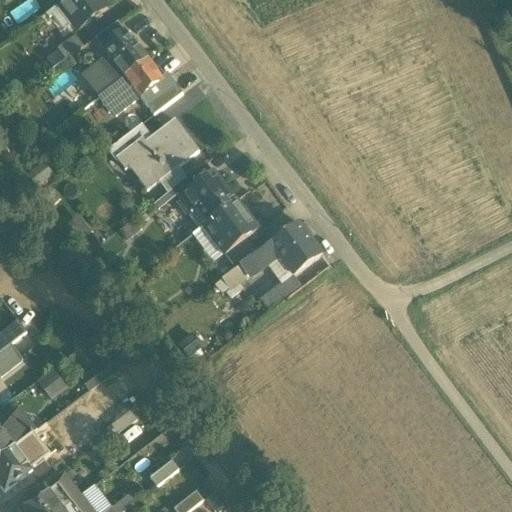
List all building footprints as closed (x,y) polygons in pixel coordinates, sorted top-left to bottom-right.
[(98,0),(68,0),(59,7),(46,17),(50,21),(52,19),(64,34),(74,27),(79,34),(107,12),(98,0)] [(95,42),(103,52),(125,35),(118,25),(95,42)] [(103,52),(109,61),(124,81),(148,63),(133,44),(125,35),(103,52)] [(58,52),(66,63),(83,50),(75,39),(57,52),(58,52)] [(53,72),(66,63),(58,52),(46,61),(53,72)] [(101,99),(124,81),(109,61),(85,80),(101,99)] [(162,81),(148,63),(124,81),(101,99),(103,103),(102,107),(108,115),(113,116),(116,119),(140,100),(163,83),(162,81)] [(140,100),(147,110),(176,88),(167,77),(162,81),(163,83),(140,100)] [(147,110),(154,119),(183,97),(176,88),(147,110)] [(0,110),(9,104),(0,92),(0,110)] [(139,184),(147,194),(158,186),(179,170),(199,155),(175,123),(152,141),(145,146),(143,142),(125,156),(126,157),(144,180),(139,184)] [(152,141),(142,128),(136,133),(143,142),(145,146),(152,141)] [(109,153),(117,164),(121,161),(126,157),(125,156),(143,142),(136,133),(109,153)] [(121,161),(139,184),(144,180),(126,157),(121,161)] [(43,164),(24,179),(34,192),(54,177),(43,164)] [(206,167),(195,176),(187,182),(173,193),(181,204),(191,196),(190,194),(202,185),(213,177),(206,167)] [(179,170),(158,186),(167,197),(173,193),(187,182),(179,170)] [(190,194),(191,196),(200,207),(196,210),(205,222),(208,226),(235,206),(213,177),(202,185),(190,194)] [(197,228),(205,222),(196,210),(200,207),(191,196),(181,204),(179,205),(179,208),(183,213),(190,216),(191,218),(191,220),(190,220),(197,228)] [(257,234),(235,206),(208,226),(203,230),(225,258),(228,256),(246,243),(257,234)] [(80,218),(61,233),(74,250),(92,236),(93,236),(80,218)] [(132,223),(119,233),(127,244),(141,234),(132,223)] [(280,263),(292,279),(322,258),(298,226),(268,248),(276,258),(280,263)] [(225,258),(203,230),(192,238),(214,267),(225,258)] [(101,247),(92,236),(74,250),(82,261),(101,247)] [(228,256),(239,270),(239,269),(256,257),(246,243),(228,256)] [(256,257),(239,269),(239,270),(222,282),(230,292),(247,280),(270,263),(276,258),(268,248),(256,257)] [(270,263),(247,280),(250,284),(268,271),(280,263),(276,258),(270,263)] [(280,263),(268,271),(281,288),(292,279),(280,263)] [(271,313),(301,291),(292,279),(281,288),(262,301),(271,313)] [(19,323),(0,337),(0,338),(9,350),(11,348),(28,336),(19,323)] [(193,335),(177,347),(188,362),(204,350),(193,335)] [(0,356),(9,350),(0,338),(0,356)] [(22,363),(11,348),(9,350),(0,356),(0,379),(1,380),(22,363)] [(82,383),(90,393),(112,376),(104,366),(82,383)] [(68,392),(53,372),(37,384),(52,404),(68,392)] [(18,414),(0,427),(0,430),(14,450),(34,435),(18,414)] [(110,429),(116,436),(134,422),(128,415),(110,429)] [(0,460),(14,450),(0,430),(0,460)] [(18,455),(31,472),(51,457),(34,435),(14,450),(18,455)] [(31,472),(18,455),(14,450),(0,460),(0,486),(5,493),(32,473),(31,472)] [(150,480),(157,489),(179,472),(172,463),(150,480)] [(63,477),(45,490),(61,511),(62,511),(80,499),(63,477)] [(94,488),(80,499),(89,511),(108,511),(111,510),(94,488)] [(61,511),(45,490),(44,489),(17,510),(18,511),(61,511)] [(175,511),(192,511),(204,503),(196,494),(175,511)] [(131,495),(113,509),(115,511),(128,511),(138,505),(131,495)] [(89,511),(80,499),(62,511),(89,511)]
